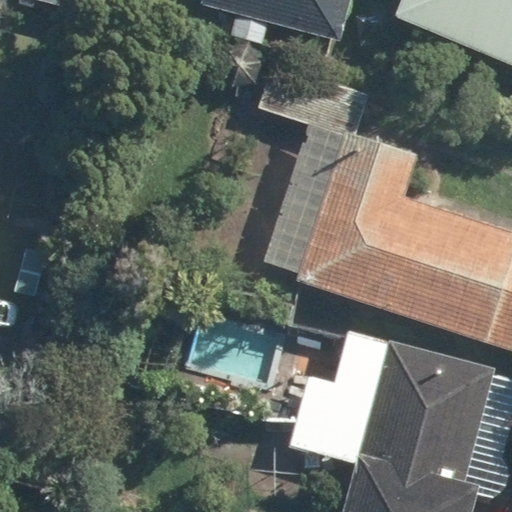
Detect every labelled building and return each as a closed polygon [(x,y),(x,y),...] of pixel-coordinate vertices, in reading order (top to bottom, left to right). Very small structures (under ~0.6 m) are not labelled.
[(366,0),(208,0),(208,1),(356,41),(366,0)] [(511,0),(432,0),(424,20),(511,54),(511,0)] [(438,154),(365,130),(379,88),(286,57),(268,109),(318,126),(272,264),(315,278),(511,344),(511,223),(425,194),(438,154)] [(0,205),(20,95),(0,91),(0,205)] [(319,374),(301,448),(376,467),(365,511),(500,511),(506,492),(511,493),(511,361),(358,325),(344,380),(319,374)]
